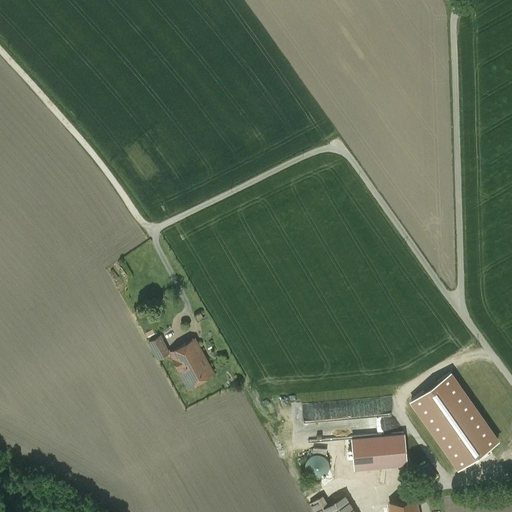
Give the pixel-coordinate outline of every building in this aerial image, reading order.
[(168,352),(159,334),(148,340),(158,357),(168,352)] [(194,338),(170,350),(188,385),(212,372),(194,338)] [(411,438),(350,429),(343,479),(380,483),(383,460),(373,458),(374,453),(409,458),(411,438)] [(318,453),(316,453),(313,453),(311,454),(309,455),(308,457),(307,458),(306,459),(305,461),(305,462),(305,464),(304,465),(305,467),(305,469),(306,470),(307,472),(308,473),(309,474),(311,475),(313,476),(315,477),(317,477),(320,476),(321,476),(323,475),(325,474),(326,472),(327,471),(328,469),(328,468),(328,466),(328,464),(328,462),(328,460),(327,458),(325,457),(324,455),(322,454),(320,454),(318,453)] [(428,462),(418,470),(427,483),(437,476),(428,462)] [(355,511),(345,494),(324,506),(319,497),(309,502),(315,511),(355,511)] [(417,511),(415,497),(389,502),(391,511),(417,511)]
